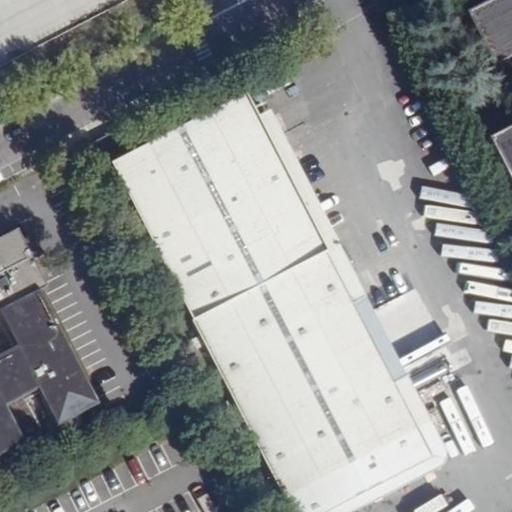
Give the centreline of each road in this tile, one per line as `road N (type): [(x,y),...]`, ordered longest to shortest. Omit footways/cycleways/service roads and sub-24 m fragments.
road 1 (residential): [(0,151),(276,6)]
road 2 (unknown): [(0,225),(28,220),(45,227),(139,399)]
